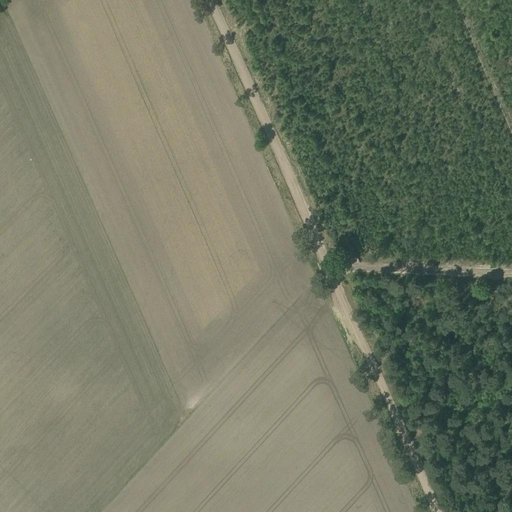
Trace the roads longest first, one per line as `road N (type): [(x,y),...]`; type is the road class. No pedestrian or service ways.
road 1 (track): [(205,0),(329,274)]
road 2 (track): [(329,274),(437,511)]
road 3 (track): [(511,274),(329,274)]
